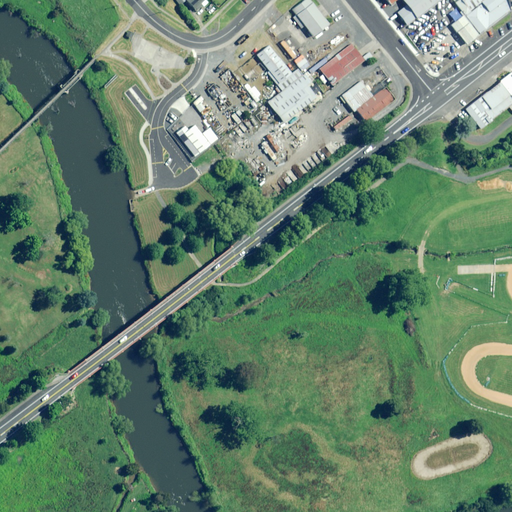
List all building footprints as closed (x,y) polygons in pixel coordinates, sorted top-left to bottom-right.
[(176,0),(180,5),(185,0),(186,0),(195,10),(206,1),(205,0),(176,0)] [(330,23),(311,0),(305,0),(291,11),(311,38),(330,23)] [(440,0),(401,0),(399,2),(403,7),(397,12),(408,26),(440,0)] [(453,0),(466,15),(466,16),(485,0),(453,0)] [(485,0),(466,16),(480,33),(509,10),(507,0),(485,0)] [(463,46),(480,33),(466,16),(466,15),(449,28),(463,46)] [(298,80),(271,45),(256,57),(283,92),(298,80)] [(364,61),(352,45),(317,72),(329,88),(364,61)] [(310,66),(302,55),(294,61),(301,71),(310,66)] [(283,92),(267,104),(283,125),(317,98),(308,86),(314,81),(307,72),(298,80),(283,92)] [(511,74),(510,73),(468,106),(485,128),(511,106),(511,74)] [(376,95),(364,80),(343,97),(355,111),(357,110),(376,95)] [(394,99),(385,88),(376,95),(357,110),(366,121),(394,99)] [(353,121),(349,115),(333,127),(337,132),(353,121)] [(176,133),(195,157),(219,138),(210,127),(202,133),(195,124),(189,129),(186,125),(176,133)]
